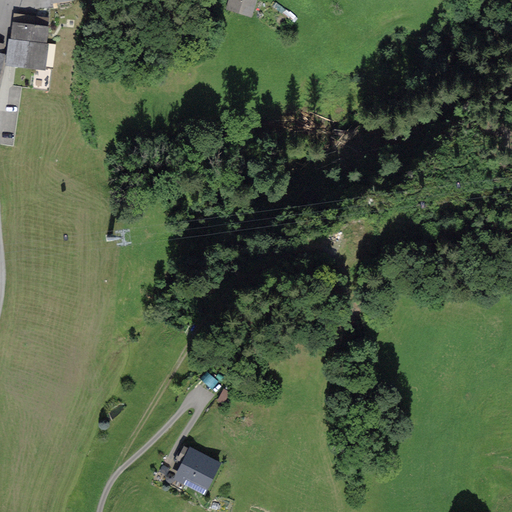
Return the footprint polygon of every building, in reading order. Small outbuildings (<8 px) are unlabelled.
[(231,0),(230,5),(250,12),(253,0),(231,0)] [(46,28),(26,26),(27,18),(16,17),(11,60),(41,64),(46,28)] [(349,225),(352,250),(368,248),(365,223),(349,225)] [(222,412),(228,399),(221,396),(215,409),(222,412)] [(192,453),(180,477),(202,488),(214,464),(192,453)]
